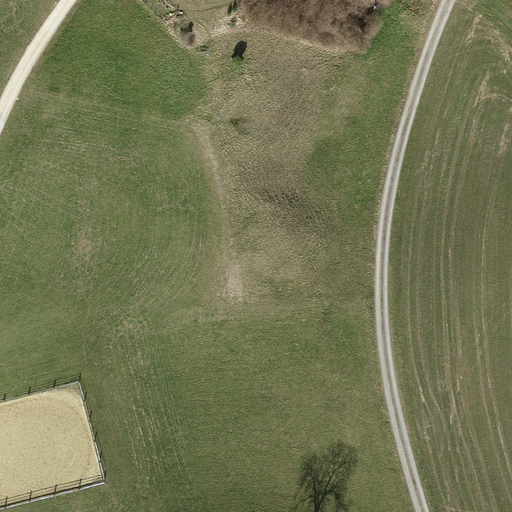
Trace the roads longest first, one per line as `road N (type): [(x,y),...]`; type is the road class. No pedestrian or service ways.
road 1 (track): [(448,0),(409,113),(389,219),(383,313),(398,416),(425,511)]
road 2 (track): [(0,123),(73,0)]
